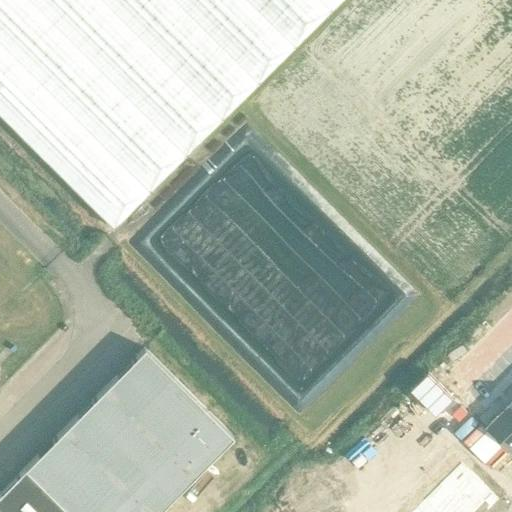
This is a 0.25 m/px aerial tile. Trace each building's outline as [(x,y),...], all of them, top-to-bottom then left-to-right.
[(0,0),(0,113),(114,228),(331,11),(319,0),(0,0)] [(319,0),(331,11),(341,0),(319,0)] [(0,511),(157,511),(233,437),(143,348),(0,492),(0,511)] [(511,415),(505,408),(488,424),(511,447),(511,415)] [(461,462),(411,511),(474,511),(493,494),(461,462)]
